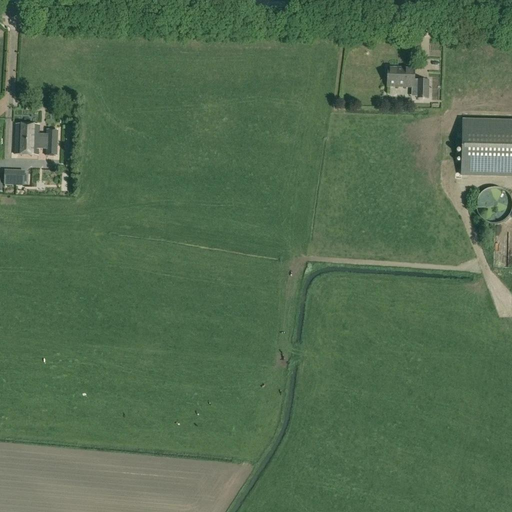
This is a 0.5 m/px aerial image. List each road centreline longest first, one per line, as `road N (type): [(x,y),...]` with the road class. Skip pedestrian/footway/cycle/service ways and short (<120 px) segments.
road 1 (tertiary): [(264,14),(17,5)]
road 2 (tertiary): [(511,21),(264,14)]
